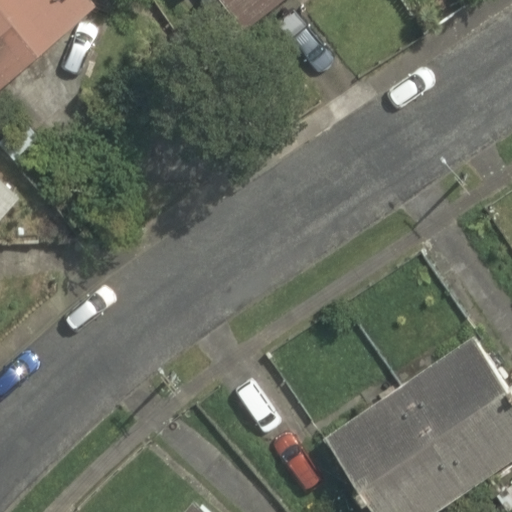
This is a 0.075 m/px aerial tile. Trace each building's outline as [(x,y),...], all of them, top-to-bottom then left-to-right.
[(0,0),(0,87),(100,3),(97,0),(0,0)] [(228,1),(248,27),(281,0),(203,0),(214,12),(228,1)] [(14,157),(41,135),(27,118),(1,139),(14,157)] [(0,222),(23,196),(0,175),(0,222)] [(511,376),(491,345),(342,446),(385,511),(464,511),(511,480),(511,376)]
